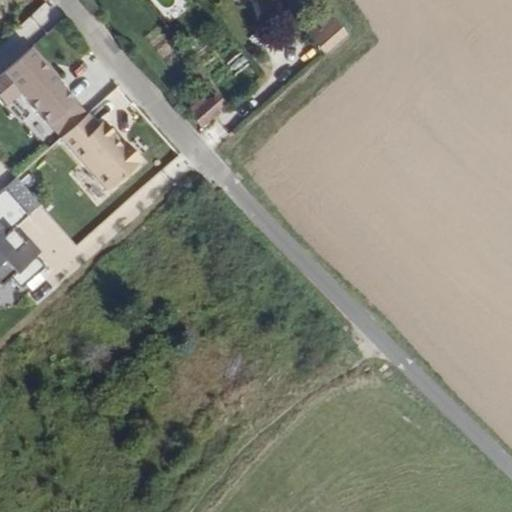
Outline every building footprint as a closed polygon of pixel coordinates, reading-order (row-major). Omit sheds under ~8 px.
[(182,0),(154,0),(173,20),(188,6),(182,0)] [(327,55),(351,33),(339,20),(315,42),(327,55)] [(25,46),(0,70),(0,100),(4,105),(18,92),(60,134),(84,111),(41,68),(44,65),(25,46)] [(203,123),(223,105),(213,92),(193,112),(203,123)] [(98,122),(87,111),(62,135),(111,186),(143,155),(125,138),(124,139),(103,118),(98,122)] [(0,178),(0,273),(9,264),(20,276),(43,253),(8,217),(23,202),(0,178)]
